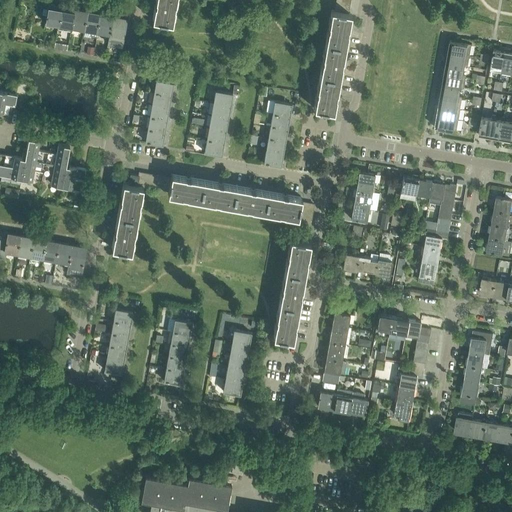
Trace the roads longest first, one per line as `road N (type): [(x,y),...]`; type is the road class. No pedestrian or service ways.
road 1 (residential): [(73,380),(113,149)]
road 2 (residential): [(73,380),(129,398),(141,411),(289,427)]
road 3 (residential): [(329,183),(219,162),(206,170),(113,149)]
road 4 (residential): [(113,149),(137,0)]
road 5 (residential): [(457,310),(481,164)]
road 6 (residential): [(289,427),(322,285)]
road 7 (residential): [(429,450),(457,310)]
road 8 (residential): [(342,138),(370,17),(363,0)]
road 9 (residential): [(289,427),(361,445),(429,450)]
road 10 (residential): [(481,164),(342,138)]
road 11 (residential): [(322,285),(457,310)]
